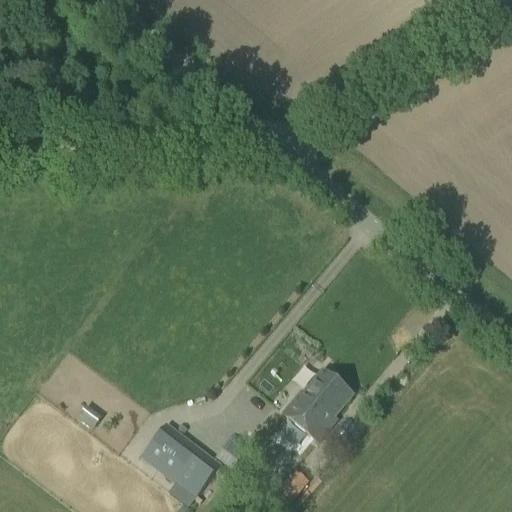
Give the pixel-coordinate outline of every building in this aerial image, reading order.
[(407,352),(445,317),(433,304),(395,340),(407,352)] [(264,386),(282,401),(302,379),(284,364),(264,386)] [(302,393),(284,416),(319,445),(338,422),(336,420),(354,398),(324,373),(305,395),(302,393)] [(194,504),(221,468),(167,427),(140,463),(194,504)] [(289,511),(309,485),(294,473),(273,499),(289,511)]
